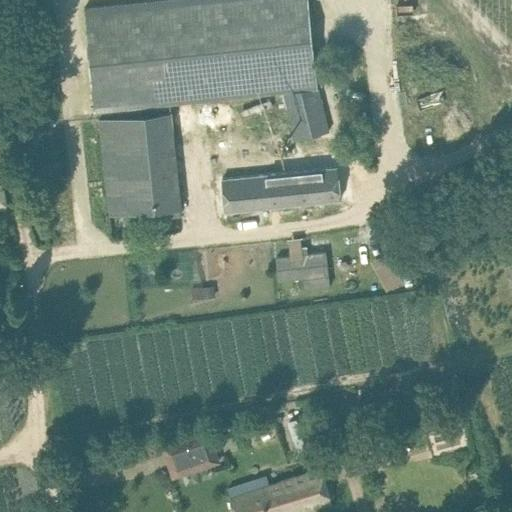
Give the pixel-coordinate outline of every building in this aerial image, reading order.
[(306,0),(139,0),(84,5),(95,104),(316,85),(306,0)] [(320,95),(287,102),(296,139),(329,131),(324,111),(320,95)] [(229,173),(272,160),(262,125),(219,138),(229,173)] [(337,157),(217,177),(223,208),(345,189),(337,157)] [(179,190),(107,198),(109,215),(159,209),(160,217),(180,215),(179,207),(181,207),(179,190)] [(342,239),(318,242),(323,279),(340,277),(341,284),(347,284),(345,276),(371,273),(367,248),(344,251),(342,239)] [(217,295),(216,283),(193,285),(194,297),(217,295)] [(297,452),(316,446),(305,415),(287,421),(297,452)] [(360,425),(334,434),(342,457),(368,449),(360,425)] [(164,447),(174,476),(218,461),(208,432),(164,447)] [(231,498),(235,511),(297,511),(332,502),(321,467),(231,498)]
